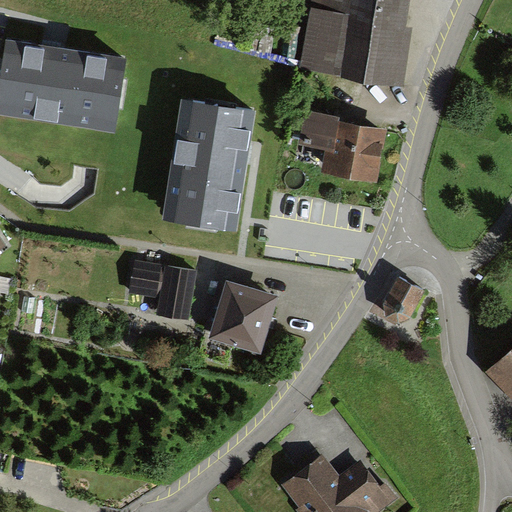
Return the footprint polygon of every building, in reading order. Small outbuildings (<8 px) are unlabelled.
[(409,0),(315,0),(304,67),(402,84),(411,31),(404,30),(409,0)] [(126,60),(7,41),(0,81),(0,112),(114,132),(126,60)] [(255,111),(181,99),(161,220),(235,232),(255,111)] [(383,126),(340,121),(340,115),(304,111),(300,146),(323,149),(319,174),(376,182),(383,126)] [(187,320),(194,269),(133,260),(128,294),(159,298),(156,315),(187,320)] [(426,293),(397,276),(382,303),(384,318),(397,325),(411,319),(426,293)] [(278,296),(225,281),(208,337),(261,353),(278,296)] [(511,348),(486,373),(511,400),(511,348)] [(323,453),(280,485),(300,511),(377,511),(398,497),(385,479),(379,483),(361,459),(339,476),(323,453)]
